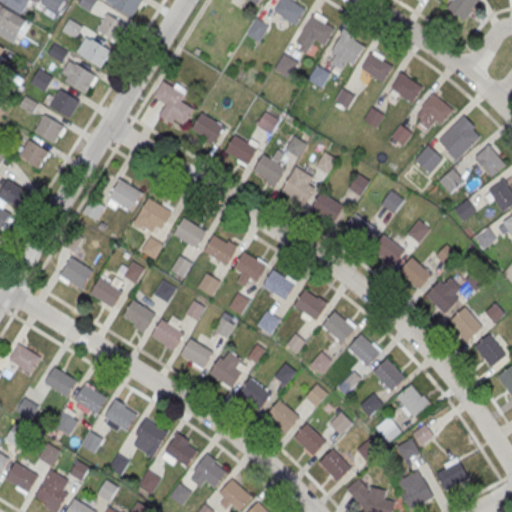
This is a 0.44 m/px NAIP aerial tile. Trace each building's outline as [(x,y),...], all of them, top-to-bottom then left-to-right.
[(0,0),(22,15),(31,0),(0,0)] [(42,0),(64,0),(56,13),(41,3),(42,0)] [(80,0),(98,0),(91,12),(78,4),(80,0)] [(115,0),(113,5),(132,17),(143,0),(115,0)] [(291,0),(280,0),(274,11),(296,25),(306,9),(291,0)] [(479,0),(452,0),(446,9),(464,21),(479,0)] [(108,13),(97,30),(117,42),(127,26),(108,13)] [(314,16),(297,42),(309,50),(315,39),(325,45),(335,29),(314,16)] [(70,19),(83,27),(76,39),(62,31),(70,19)] [(257,19),(269,27),(260,41),(247,33),(257,19)] [(343,33),(332,51),(337,54),(331,63),(343,70),(347,62),(354,66),(366,47),(343,33)] [(92,39),(82,56),(102,68),(112,51),(92,39)] [(372,53),(361,69),(383,82),(393,67),(372,53)] [(285,55),(297,63),(288,77),(275,70),(285,55)] [(76,63),(66,80),(85,92),(95,75),(76,63)] [(318,66),(330,74),(321,88),(309,80),(318,66)] [(41,70),(54,78),(46,92),(33,84),(41,70)] [(401,73),(391,89),(412,103),(423,87),(401,73)] [(343,89),(356,97),(348,109),(336,101),(343,89)] [(61,90),(50,107),(70,119),(80,102),(61,90)] [(422,108),(433,94),(453,110),(441,125),(436,121),(431,128),(417,116),(423,109),(422,108)] [(171,95),(194,109),(184,125),(161,112),(171,95)] [(372,108),(385,115),(378,127),(365,120),(372,108)] [(201,113),(225,127),(215,143),(192,129),(201,113)] [(45,115),(35,131),(54,144),(65,127),(45,115)] [(438,141),(464,115),(476,127),(473,130),(480,137),(457,161),(438,141)] [(401,125),(413,134),(404,145),(392,136),(401,125)] [(235,135),(258,149),(248,165),(225,152),(235,135)] [(295,135),(308,143),(299,158),(286,150),(295,135)] [(29,140),(19,157),(39,169),(49,152),(29,140)] [(444,158),(427,145),(414,160),(431,174),(444,158)] [(475,157),(489,145),(505,165),(491,177),(475,157)] [(325,152),(337,160),(328,174),(316,166),(325,152)] [(263,155),(286,168),(276,185),(253,171),(263,155)] [(296,167),(313,177),(309,185),(315,188),(304,204),(282,191),(296,167)] [(462,181),(451,171),(441,182),(452,191),(462,181)] [(361,195),(369,181),(358,174),(350,188),(361,195)] [(0,196),(21,208),(29,192),(6,179),(0,190),(0,196)] [(120,180),(143,194),(133,210),(110,197),(120,180)] [(489,190),(504,180),(511,191),(511,205),(503,212),(489,190)] [(321,192),(344,206),(334,222),(311,208),(321,192)] [(402,201),(392,192),(383,203),(393,211),(402,201)] [(92,198),(105,206),(96,220),(83,212),(92,198)] [(148,198),(171,212),(161,228),(138,214),(148,198)] [(0,228),(4,231),(13,215),(0,207),(0,228)] [(353,214),(376,228),(366,244),(343,230),(353,214)] [(511,236),(502,222),(511,215),(511,236)] [(184,218),(207,232),(197,248),(174,234),(184,218)] [(408,233),(418,243),(430,231),(419,220),(408,233)] [(72,230),(84,238),(75,252),(62,244),(72,230)] [(384,233),(404,250),(392,265),(371,248),(384,233)] [(150,236),(165,245),(156,259),(141,250),(150,236)] [(214,236),(237,249),(227,266),(204,252),(214,236)] [(456,255),(447,246),(437,255),(446,265),(456,255)] [(244,252),(267,266),(257,282),(234,269),(244,252)] [(180,255),(192,263),(183,278),(171,270),(180,255)] [(70,257),(93,272),(83,288),(60,274),(70,257)] [(412,257),(432,275),(419,290),(399,272),(412,257)] [(132,261),(145,269),(136,284),(123,276),(132,261)] [(273,270),(296,284),(286,300),(263,286),(273,270)] [(207,273),(221,282),(212,296),(198,287),(207,273)] [(100,278),(123,292),(113,308),(90,294),(100,278)] [(163,280),(177,289),(168,303),(154,294),(163,280)] [(439,282),(459,299),(446,314),(426,296),(439,282)] [(305,290),(328,304),(318,321),(295,307),(305,290)] [(238,293),(251,301),(242,315),(229,307),(238,293)] [(194,299),(207,307),(197,322),(185,314),(194,299)] [(133,300),(156,315),(145,331),(123,317),(133,300)] [(465,307),(483,327),(469,339),(451,320),(465,307)] [(335,311),(356,328),(344,343),(323,326),(335,311)] [(268,312),(280,320),(271,334),(259,326),(268,312)] [(223,316),(236,324),(226,339),(214,331),(223,316)] [(162,320),(184,334),(174,350),(151,336),(162,320)] [(362,333),(382,352),(369,366),(349,348),(362,333)] [(490,334),(507,355),(492,367),(475,346),(490,334)] [(288,346),(297,351),(303,341),(295,336),(288,346)] [(191,338),(214,353),(204,369),(181,355),(191,338)] [(19,344),(41,358),(31,374),(8,360),(19,344)] [(311,365),(320,374),(331,362),(322,352),(311,365)] [(220,357),(242,372),(232,388),(209,374),(220,357)] [(387,358),(405,378),(391,391),(373,371),(387,358)] [(274,375),(285,385),(296,373),(285,364),(274,375)] [(511,365),(511,395),(497,377),(511,365)] [(55,367),(78,381),(68,398),(45,383),(55,367)] [(251,379),(273,395),(261,411),(240,394),(251,379)] [(85,384),(108,398),(98,415),(75,400),(85,384)] [(412,384),(429,405),(414,417),(397,396),(412,384)] [(328,394),(316,385),(306,398),(317,407),(328,394)] [(29,419),(37,408),(25,398),(17,409),(29,419)] [(115,400),(138,415),(127,431),(105,416),(115,400)] [(280,400),(300,419),(287,433),(267,414),(280,400)] [(63,412),(76,420),(66,435),(54,427),(63,412)] [(340,439),(352,422),(340,413),(327,431),(340,439)] [(146,418),(168,433),(157,449),(135,434),(146,418)] [(379,424),(383,438),(397,434),(393,420),(379,424)] [(307,423),(326,442),(313,456),(294,437),(307,423)] [(17,426),(30,434),(20,448),(8,441),(17,426)] [(433,436),(425,426),(414,434),(421,444),(433,436)] [(90,431),(103,439),(94,454),(81,446),(90,431)] [(175,436),(198,451),(187,467),(165,452),(175,436)] [(406,461),(420,452),(411,439),(398,448),(406,461)] [(358,450),(367,461),(378,451),(369,440),(358,450)] [(48,444),(61,452),(51,467),(39,459),(48,444)] [(319,464),(337,482),(352,468),(333,450),(319,464)] [(0,453),(9,459),(0,473),(0,453)] [(118,453),(130,461),(121,475),(108,468),(118,453)] [(206,456),(227,473),(214,488),(194,471),(206,456)] [(78,460),(90,468),(81,482),(69,474),(78,460)] [(15,462),(38,476),(28,493),(5,479),(15,462)] [(436,474),(444,491),(468,481),(460,463),(436,474)] [(148,471),(160,479),(151,494),(138,486),(148,471)] [(410,510),(433,498),(420,471),(396,483),(410,510)] [(232,479),(252,497),(239,511),(219,493),(232,479)] [(106,480),(119,488),(110,503),(97,495),(106,480)] [(45,481),(69,494),(59,511),(36,497),(45,481)] [(179,484),(192,492),(183,507),(170,499),(179,484)] [(393,511),(394,501),(386,501),(385,486),(358,487),(357,511),(393,511)] [(65,511),(74,499),(97,511),(65,511)] [(131,511),(138,502),(150,510),(148,511),(131,511)] [(249,511),(258,503),(267,511),(249,511)]
